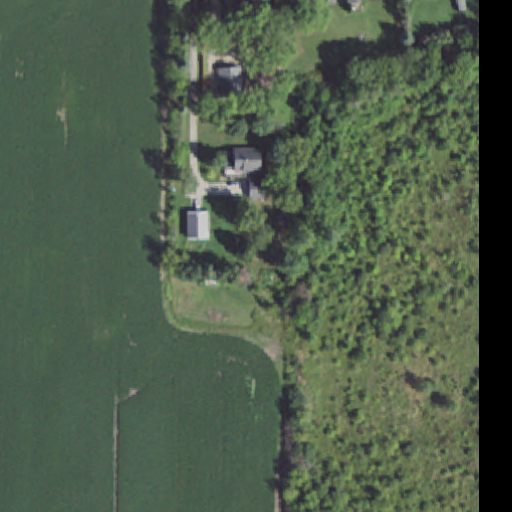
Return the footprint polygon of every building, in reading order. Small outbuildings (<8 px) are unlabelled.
[(458,8),(455,0),(464,0),(466,4),(458,8)] [(266,15),(265,7),(273,7),(274,15),(266,15)] [(245,191),(243,176),(247,176),(247,170),(234,169),(233,146),(259,145),(262,169),(253,169),(253,176),(261,176),(263,191),(245,191)] [(268,199),(267,180),(249,181),(249,200),(268,199)] [(188,236),(187,210),(202,209),(207,209),(209,236),(188,236)] [(184,273),(178,272),(180,264),(186,265),(184,273)]
